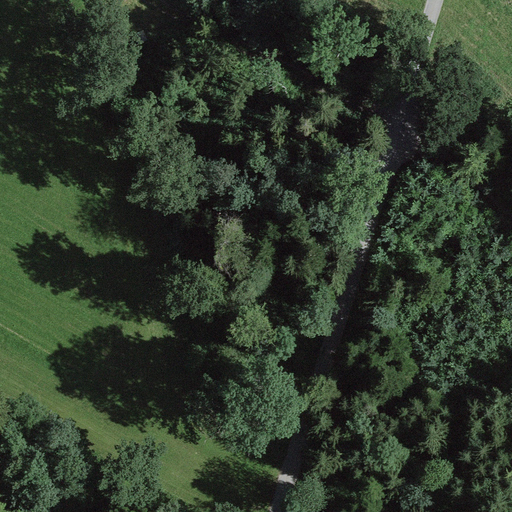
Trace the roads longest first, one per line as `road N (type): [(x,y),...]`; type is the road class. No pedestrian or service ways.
road 1 (track): [(441,0),(282,511)]
road 2 (track): [(162,0),(400,131),(511,215)]
